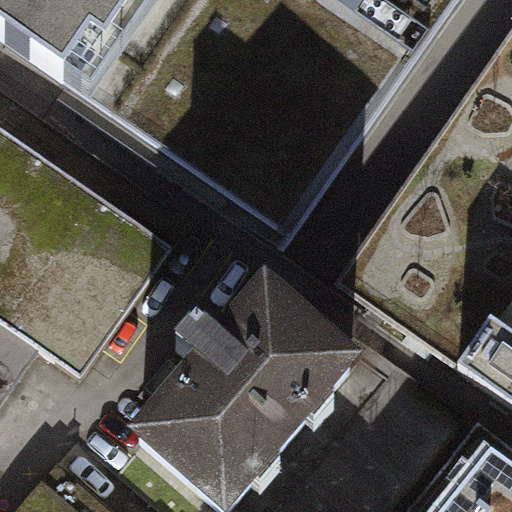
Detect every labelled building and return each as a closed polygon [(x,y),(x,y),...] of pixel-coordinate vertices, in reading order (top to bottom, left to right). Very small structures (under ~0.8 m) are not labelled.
[(0,0),(0,40),(70,88),(300,246),(324,211),(469,0),(0,0)] [(511,47),(338,294),(460,378),(511,414),(511,47)] [(0,321),(86,381),(176,251),(0,129),(0,321)] [(243,511),(371,359),(269,274),(133,438),(221,511),(243,511)] [(511,511),(511,455),(488,435),(424,511),(511,511)] [(114,511),(65,469),(26,511),(114,511)]
